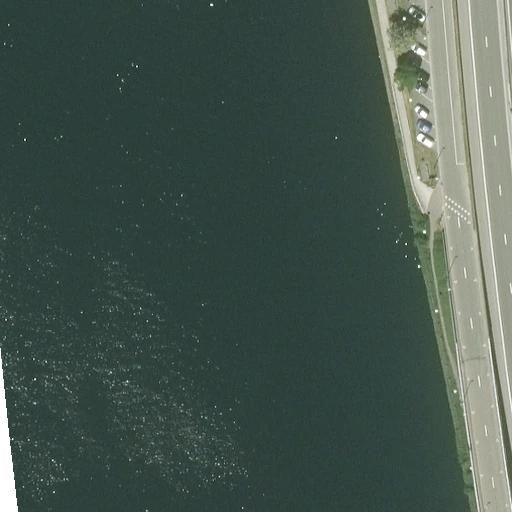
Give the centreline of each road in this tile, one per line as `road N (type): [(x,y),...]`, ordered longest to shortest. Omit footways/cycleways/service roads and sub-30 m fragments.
road 1 (unclassified): [(496,511),(463,274),(438,0)]
road 2 (motorway): [(485,0),(511,296)]
